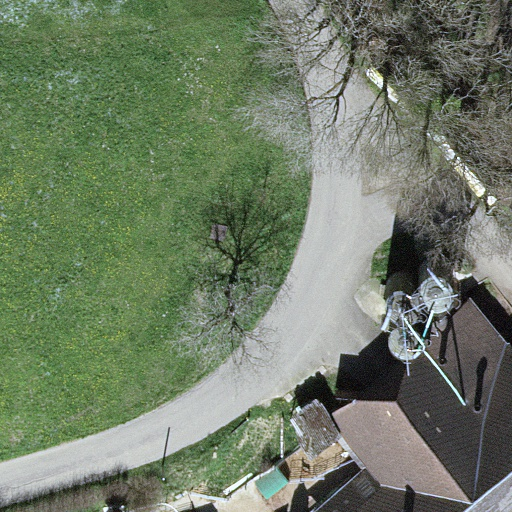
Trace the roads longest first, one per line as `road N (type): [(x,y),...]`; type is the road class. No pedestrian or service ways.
road 1 (unclassified): [(292,0),(323,49),(352,123),(353,157),(350,186),(291,326),(238,387),(166,434),(0,487)]
road 2 (track): [(181,511),(210,498),(266,402),(265,362)]
